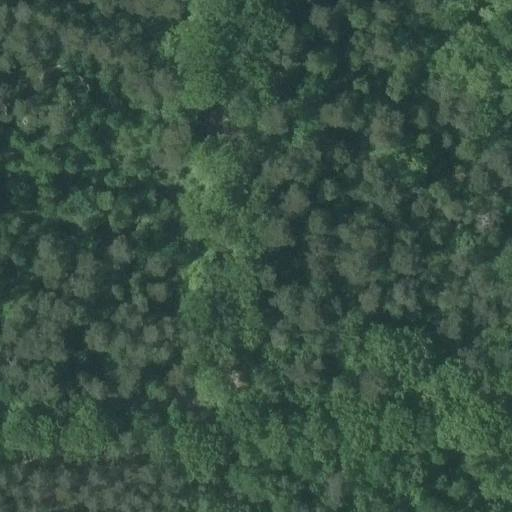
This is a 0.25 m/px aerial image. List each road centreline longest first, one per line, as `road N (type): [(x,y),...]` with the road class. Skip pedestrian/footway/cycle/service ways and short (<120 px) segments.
road 1 (track): [(225,399),(230,0)]
road 2 (track): [(225,399),(511,394)]
road 3 (track): [(0,406),(225,399)]
